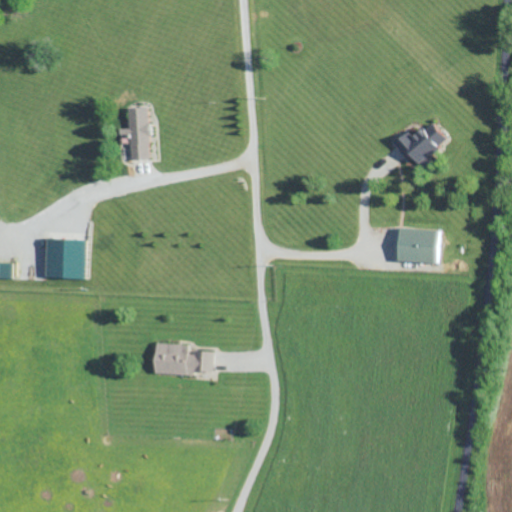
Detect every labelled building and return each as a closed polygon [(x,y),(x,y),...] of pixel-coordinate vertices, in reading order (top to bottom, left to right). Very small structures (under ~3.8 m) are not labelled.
[(151,159),(150,107),(130,107),(132,159),(151,159)] [(395,144),(409,159),(413,156),(421,165),(449,139),(434,122),(416,137),(410,131),(395,144)] [(400,261),(439,263),(440,230),(401,229),(400,261)] [(85,279),(87,240),(47,238),(46,277),(85,279)] [(0,277),(11,279),(12,263),(0,262),(0,277)] [(216,352),(192,351),(192,344),(158,343),(157,373),(196,375),(197,371),(215,371),(216,352)]
